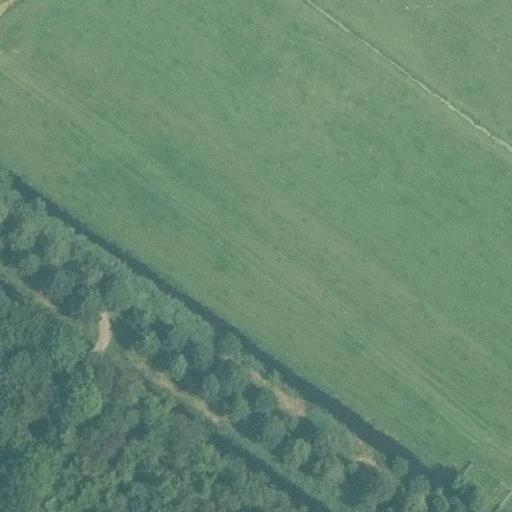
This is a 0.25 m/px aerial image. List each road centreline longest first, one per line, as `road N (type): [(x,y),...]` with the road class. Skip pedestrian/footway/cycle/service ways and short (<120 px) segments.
road 1 (track): [(387,511),(121,325)]
road 2 (track): [(121,325),(0,240)]
road 3 (track): [(77,380),(0,479)]
